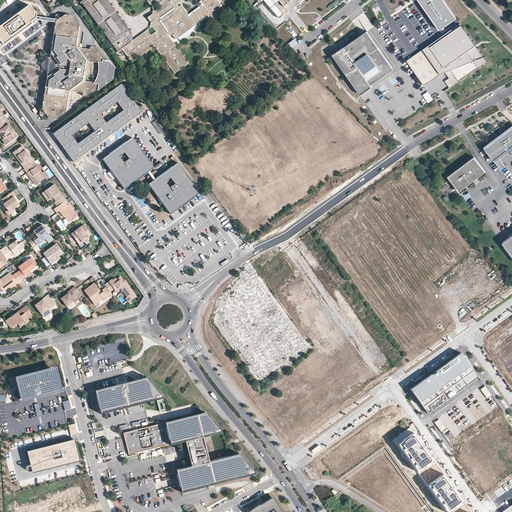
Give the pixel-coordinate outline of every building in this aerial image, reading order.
[(117,51),(121,48),(125,46),(129,43),(131,42),(127,36),(131,33),(107,0),(86,0),(82,3),(117,51)] [(189,16),(181,5),(178,7),(176,4),(179,2),(181,0),(146,0),(151,6),(156,2),(159,6),(154,10),(155,11),(148,17),(153,25),(152,26),(156,31),(152,35),(148,29),(133,40),(131,42),(129,43),(125,46),(121,48),(126,54),(127,56),(132,62),(139,57),(151,48),(154,46),(162,57),(173,73),(174,73),(188,63),(174,44),(171,40),(168,36),(171,34),(175,40),(193,27),(190,24),(193,22),(194,23),(206,14),(210,19),(221,10),(223,9),(216,0),(202,0),(201,2),(203,5),(189,16)] [(454,18),(441,0),(418,0),(437,29),(454,18)] [(80,45),(81,39),(83,30),(80,27),(72,15),(65,14),(56,21),(53,34),(53,39),(51,51),(50,53),(59,64),(58,69),(55,71),(46,77),(44,89),(42,99),(41,108),(48,118),(53,119),(56,119),(69,110),(69,107),(71,97),(72,94),(72,91),(83,93),(82,96),(86,97),(88,96),(99,88),(99,84),(95,83),(85,81),(86,78),(86,77),(88,77),(89,76),(90,75),(91,73),(91,72),(91,71),(91,70),(90,68),(90,67),(89,66),(88,65),(88,61),(99,63),(100,65),(100,67),(100,69),(99,71),(99,73),(99,75),(98,77),(97,79),(96,81),(101,82),(101,86),(111,78),(114,68),(109,63),(103,61),(103,59),(95,47),(90,47),(90,50),(80,48),(80,45)] [(452,30),(423,49),(440,74),(451,70),(455,76),(446,82),(450,87),(459,82),(487,61),(484,57),(475,45),(461,26),(453,32),(452,30)] [(369,83),(392,67),(367,31),(344,47),(332,55),(360,95),(371,87),(370,85),(369,83)] [(47,73),(56,66),(51,58),(49,57),(47,58),(40,64),(47,73)] [(370,85),(393,69),(392,67),(369,83),(370,85)] [(445,81),(453,75),(450,70),(441,76),(445,81)] [(142,114),(121,85),(53,135),(74,163),(142,114)] [(433,99),(428,92),(423,95),(428,103),(433,99)] [(0,131),(5,138),(3,139),(7,144),(15,138),(12,133),(15,131),(10,124),(8,125),(5,121),(0,124),(0,131)] [(498,157),(511,146),(511,128),(484,149),(501,170),(506,167),(498,157)] [(125,189),(139,179),(149,172),(154,168),(139,148),(133,139),(118,150),(112,155),(105,159),(104,160),(114,174),(119,181),(125,189)] [(17,157),(18,156),(24,163),(22,164),(25,168),(35,162),(35,161),(32,157),(31,157),(23,146),(14,153),(17,157)] [(486,172),(474,157),(448,177),(459,192),(486,172)] [(46,178),(43,173),(41,171),(41,167),(40,164),(37,166),(35,162),(25,168),(24,169),(28,174),(31,175),(35,180),(33,181),(36,185),(46,178)] [(178,164),(166,173),(160,177),(156,179),(151,184),(149,185),(170,214),(171,213),(180,207),(191,199),(197,194),(199,193),(197,191),(193,185),(185,173),(178,164)] [(48,201),(53,198),(54,197),(57,201),(55,202),(54,203),(57,207),(64,202),(66,201),(55,184),(42,193),(48,201)] [(14,209),(17,206),(16,203),(18,202),(15,197),(16,196),(13,191),(2,199),(6,203),(4,204),(8,211),(9,212),(14,209)] [(59,211),(64,218),(65,217),(69,223),(78,217),(69,204),(67,206),(64,202),(57,207),(54,209),(57,213),(59,211)] [(36,235),(38,235),(39,236),(36,239),(33,240),(29,243),(33,248),(46,239),(45,237),(49,234),(43,225),(34,232),(36,235)] [(91,235),(84,225),(71,234),(78,244),(91,235)] [(511,238),(511,239),(510,237),(509,238),(502,243),(511,255),(511,238)] [(20,243),(18,240),(12,244),(5,249),(4,248),(0,250),(3,255),(7,261),(15,256),(16,257),(19,254),(20,255),(24,252),(22,250),(23,249),(24,245),(22,242),(20,243)] [(57,244),(46,252),(49,257),(47,259),(50,262),(59,255),(63,252),(57,244)] [(51,264),(51,265),(61,258),(59,255),(50,262),(51,264)] [(38,266),(32,257),(18,268),(20,271),(16,274),(21,280),(25,277),(24,276),(31,271),(38,266)] [(50,262),(47,259),(46,257),(42,259),(47,267),(51,264),(50,262)] [(0,287),(3,292),(10,287),(16,282),(18,284),(22,281),(21,280),(16,274),(16,273),(12,276),(10,273),(0,280),(0,287)] [(110,292),(114,289),(115,291),(120,287),(122,286),(125,291),(124,292),(127,296),(125,298),(128,302),(134,298),(132,294),(132,293),(124,281),(123,282),(121,279),(118,281),(117,280),(116,278),(113,281),(112,279),(104,285),(106,287),(110,292)] [(101,294),(99,295),(96,292),(99,290),(94,284),(84,291),(94,305),(102,299),(103,301),(107,297),(108,298),(112,295),(110,292),(106,287),(102,290),(103,292),(101,294)] [(60,298),(67,307),(73,302),(78,299),(75,295),(79,292),(77,289),(75,287),(67,292),(68,293),(65,296),(64,295),(60,298)] [(43,317),(51,311),(50,310),(57,304),(51,297),(49,294),(43,299),(43,300),(35,306),(43,317)] [(23,310),(18,313),(17,312),(15,314),(16,315),(13,317),(12,316),(5,321),(9,325),(9,324),(13,324),(14,325),(17,323),(19,324),(24,321),(25,323),(30,320),(29,319),(27,316),(31,313),(25,306),(22,309),(23,310)] [(478,377),(461,353),(410,389),(428,413),(478,377)] [(59,368),(17,378),(19,388),(22,401),(65,391),(59,368)] [(163,397),(147,377),(140,379),(101,389),(106,411),(163,397)] [(285,382),(265,396),(296,441),(316,427),(285,382)] [(106,411),(101,389),(95,390),(100,412),(106,411)] [(157,400),(160,411),(166,409),(163,399),(157,400)] [(63,402),(65,410),(71,409),(69,400),(63,402)] [(221,431),(206,412),(203,413),(165,422),(166,423),(171,443),(185,440),(189,456),(192,465),(176,469),(182,490),(253,473),(255,472),(240,453),(230,456),(209,461),(203,435),(221,431)] [(511,424),(503,412),(487,423),(495,435),(489,439),(506,462),(511,457),(511,424)] [(166,423),(165,422),(124,433),(129,454),(171,443),(166,423)] [(71,434),(77,432),(75,424),(69,425),(71,434)] [(434,461),(414,432),(397,444),(418,472),(434,461)] [(74,438),(25,450),(30,472),(79,461),(74,438)] [(449,511),(464,502),(443,474),(427,485),(446,511),(449,511)] [(279,511),(270,498),(249,511),(279,511)]
